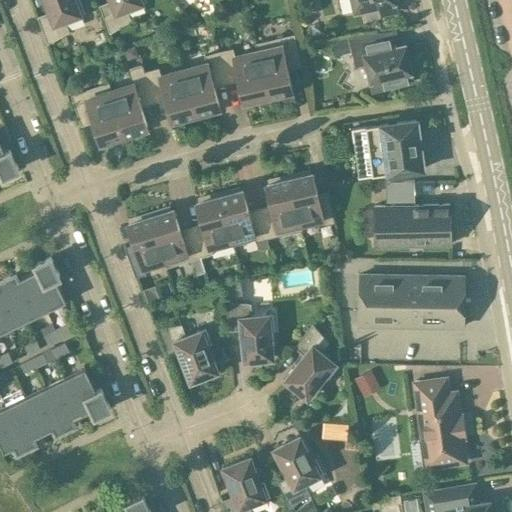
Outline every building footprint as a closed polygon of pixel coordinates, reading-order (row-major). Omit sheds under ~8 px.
[(48,43),(59,37),(69,31),(65,20),(85,12),(80,0),(44,0),(49,11),(38,16),(48,43)] [(110,32),(121,26),(131,19),(127,8),(147,1),(146,0),(110,0),(111,0),(100,5),(110,32)] [(382,14),(398,11),(395,0),(352,0),(355,10),(379,4),(382,14)] [(378,32),(348,36),(355,66),(367,63),(371,80),(395,74),(397,84),(414,80),(405,43),(382,49),(378,32)] [(294,34),(281,37),(255,42),(257,49),(258,49),(269,98),(290,93),(288,85),(292,85),(286,61),(299,58),(294,34)] [(342,39),(344,51),(350,50),(348,38),(342,39)] [(219,51),(225,75),(238,72),(243,96),(246,95),(248,103),(269,98),(258,49),(257,49),(235,55),(233,48),(219,51)] [(207,61),(184,68),(197,116),(217,110),(215,103),(219,102),(212,78),(225,75),(219,51),(205,55),(207,61)] [(144,71),(145,71),(143,64),(129,68),(133,82),(111,89),(109,82),(108,82),(125,137),(146,131),(143,123),(147,122),(139,99),(152,95),(144,71)] [(159,67),(145,71),(144,71),(152,95),(164,91),(171,115),(174,114),(176,122),(197,116),(184,68),(161,74),(159,67)] [(125,137),(108,82),(71,94),(79,118),(92,114),(99,137),(103,136),(105,144),(125,137)] [(366,126),(353,127),(355,140),(367,138),(369,150),(356,152),(360,177),(372,175),(424,168),(417,119),(366,126)] [(0,169),(1,169),(4,175),(19,168),(10,148),(5,151),(0,139),(0,169)] [(335,164),(326,165),(329,179),(342,177),(341,168),(335,164)] [(309,170),(290,174),(300,223),(301,222),(322,218),(324,225),(335,222),(330,198),(319,200),(314,176),(311,177),(309,170)] [(300,223),(290,174),(269,178),(271,186),(268,187),(273,211),(262,213),(268,238),(303,229),(301,222),(300,223)] [(386,180),(387,204),(375,205),(376,244),(452,242),(451,203),(415,204),(414,180),(386,180)] [(239,186),(219,191),(232,240),(254,234),(256,241),(268,238),(262,213),(250,216),(244,193),(241,194),(239,186)] [(232,240),(219,191),(200,197),(202,204),(198,205),(205,229),(194,232),(201,256),(212,253),(210,246),(232,240)] [(205,270),(201,256),(194,232),(182,235),(175,212),(172,213),(169,206),(150,212),(165,259),(164,260),(166,266),(190,259),(194,273),(205,270)] [(143,266),(164,260),(165,259),(150,212),(131,218),(133,225),(130,226),(137,250),(127,253),(136,276),(146,273),(143,266)] [(29,273),(46,310),(67,300),(55,277),(60,274),(51,255),(36,263),(39,268),(29,273)] [(27,319),(46,310),(29,273),(19,278),(16,272),(6,277),(27,319)] [(464,324),(465,276),(361,274),(360,323),(464,324)] [(0,313),(7,329),(27,319),(6,277),(0,279),(0,313)] [(236,281),(225,282),(226,295),(237,294),(236,281)] [(251,303),(239,302),(226,300),(229,330),(241,329),(244,360),(274,357),(271,330),(275,329),(273,312),(252,314),(251,303)] [(52,322),(41,327),(44,334),(49,343),(60,338),(56,329),(52,322)] [(56,329),(60,338),(71,332),(67,323),(56,329)] [(284,378),(307,397),(325,376),(328,378),(339,365),(322,351),(329,342),(313,323),(295,346),(304,354),(284,378)] [(181,324),(170,326),(157,328),(168,356),(179,351),(190,381),(218,370),(208,345),(212,343),(206,327),(186,335),(181,324)] [(36,338),(25,344),(29,353),(41,347),(36,338)] [(65,341),(52,348),(56,357),(70,350),(65,341)] [(0,355),(0,362),(1,366),(13,360),(9,351),(0,355)] [(32,357),(37,366),(48,361),(44,352),(32,357)] [(37,366),(32,357),(21,363),(25,372),(37,366)] [(65,376),(83,413),(93,408),(96,414),(110,406),(101,387),(97,389),(85,366),(65,376)] [(372,369),(355,377),(362,391),(378,382),(372,369)] [(0,372),(0,383),(9,380),(5,371),(0,372)] [(83,413),(65,376),(46,385),(66,428),(75,423),(73,418),(83,413)] [(465,460),(455,392),(447,393),(445,378),(416,382),(424,439),(429,439),(432,464),(465,460)] [(66,428),(46,385),(26,395),(44,432),(54,427),(57,432),(66,428)] [(44,432),(26,395),(7,404),(27,447),(36,442),(34,436),(44,432)] [(27,447),(7,404),(0,407),(0,442),(4,451),(15,445),(18,451),(27,447)] [(291,507),(300,499),(310,492),(305,481),(324,472),(316,456),(312,458),(300,434),(274,447),(288,475),(277,481),(291,507)] [(234,495),(222,499),(227,511),(253,511),(250,503),(270,495),(264,479),(260,481),(250,455),(223,466),(234,495)] [(494,511),(492,510),(490,500),(478,502),(475,483),(425,492),(428,511),(494,511)] [(120,511),(119,511),(151,511),(142,494),(128,501),(130,507),(120,511)] [(318,511),(312,498),(295,510),(296,511),(318,511)]
